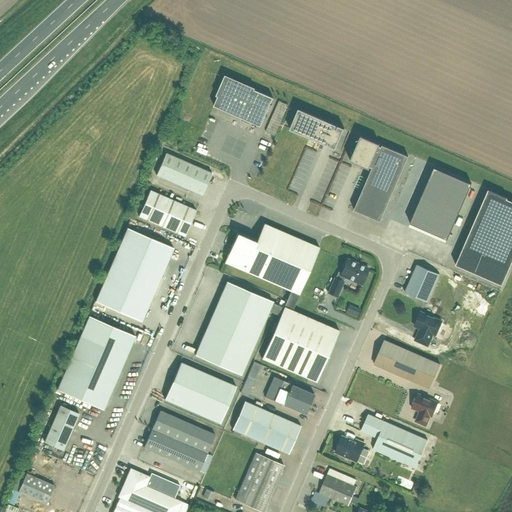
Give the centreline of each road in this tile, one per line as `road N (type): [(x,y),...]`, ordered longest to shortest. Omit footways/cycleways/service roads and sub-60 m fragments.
road 1 (unclassified): [(286,511),(388,267),(376,248),(250,192),(223,203),(88,511)]
road 2 (trunk): [(0,108),(116,0)]
